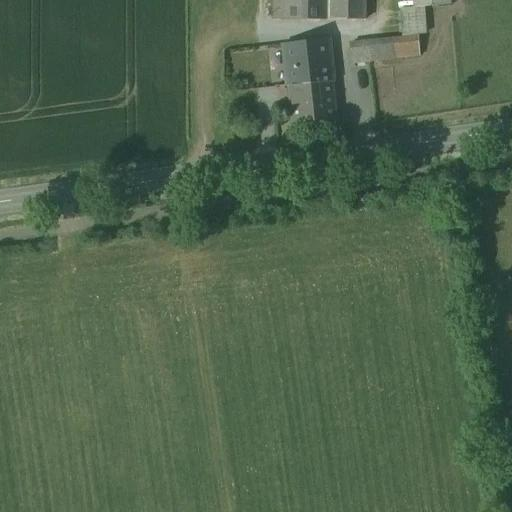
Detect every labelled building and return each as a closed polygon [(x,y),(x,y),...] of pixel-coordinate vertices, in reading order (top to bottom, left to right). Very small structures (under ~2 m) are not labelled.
[(328,0),(274,0),(274,20),(328,20),(328,0)] [(364,0),(328,0),(328,20),(364,21),(364,0)] [(450,0),(413,0),(415,8),(423,8),(451,6),(450,0)] [(415,8),(401,10),(402,36),(425,34),(423,8),(415,8)] [(418,37),(389,40),(391,60),(393,60),(393,59),(420,56),(418,37)] [(389,40),(350,44),(352,64),(391,60),(389,40)] [(327,41),(285,46),(289,85),(288,86),(291,113),(305,112),(301,69),(314,68),(316,84),(331,82),(329,56),(327,41)] [(346,54),(329,56),(331,82),(332,85),(333,85),(350,84),(346,54)] [(331,82),(316,84),(314,68),(301,69),(305,112),(291,113),(293,127),(336,122),(333,85),(332,85),(331,82)]
